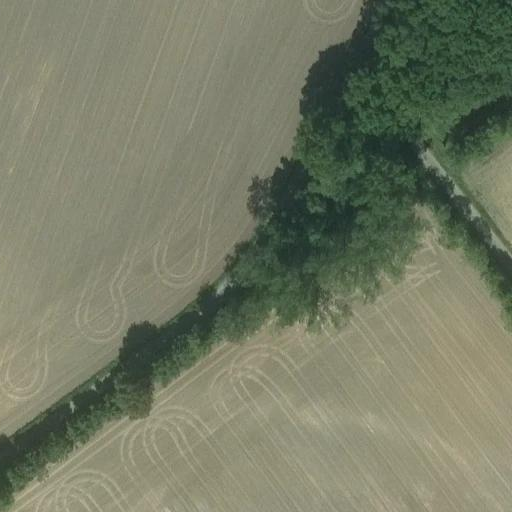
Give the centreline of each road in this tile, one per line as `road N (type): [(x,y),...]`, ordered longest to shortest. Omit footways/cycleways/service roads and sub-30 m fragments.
road 1 (unclassified): [(0,453),(221,288),(351,71)]
road 2 (residential): [(511,275),(351,71)]
